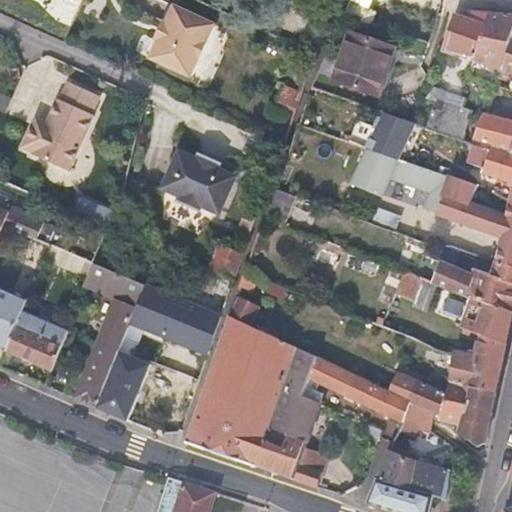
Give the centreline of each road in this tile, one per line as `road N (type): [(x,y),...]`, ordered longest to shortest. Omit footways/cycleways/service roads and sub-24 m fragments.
road 1 (residential): [(324,511),(175,462),(0,386)]
road 2 (secondary): [(486,511),(511,394)]
